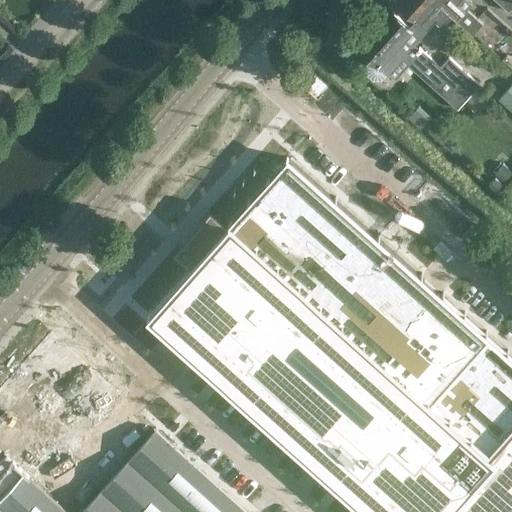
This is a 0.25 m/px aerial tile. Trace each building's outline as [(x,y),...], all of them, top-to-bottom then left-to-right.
[(433,0),(396,0),(417,18),(413,23),(424,33),(429,27),(436,19),(443,25),(451,16),(433,0)] [(433,0),(451,16),(461,24),(472,35),(483,23),(467,9),(473,2),(470,0),(433,0)] [(511,0),(497,0),(509,10),(511,5),(511,0)] [(372,27),(356,45),(372,58),(366,64),(367,73),(373,79),(382,78),(388,72),(400,58),(431,86),(457,108),(461,104),(479,84),(469,76),(448,57),(441,66),(419,47),(416,50),(412,46),(424,33),(413,23),(409,27),(388,9),(372,27)] [(307,65),(299,76),(318,93),(327,83),(307,65)] [(511,81),(500,94),(511,105),(511,81)] [(192,266),(152,312),(376,511),(511,511),(511,356),(290,158),(231,224),(228,222),(211,206),(210,208),(214,211),(178,251),(174,247),(173,249),(192,266)] [(500,193),(507,186),(496,176),(489,184),(500,193)] [(249,511),(157,428),(156,427),(80,511),(70,511),(30,476),(111,386),(50,331),(0,387),(0,511),(249,511)]
